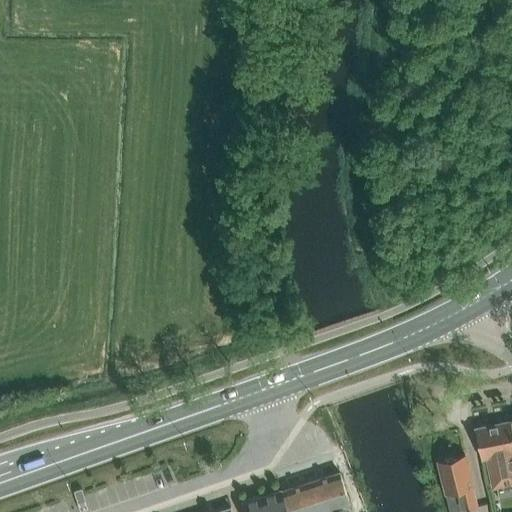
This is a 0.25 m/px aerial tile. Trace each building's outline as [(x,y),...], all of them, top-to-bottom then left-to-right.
[(511,420),(476,427),(480,446),(482,458),(486,457),(492,488),(497,487),(511,483),(511,424),(511,421),(511,420)] [(464,454),(439,460),(452,511),(455,511),(478,506),(464,454)] [(305,482),(315,511),(350,511),(348,505),(350,504),(339,471),(305,482)] [(281,490),(288,511),(315,511),(305,482),(281,490)] [(288,511),(281,490),(239,504),(241,511),(288,511)]
